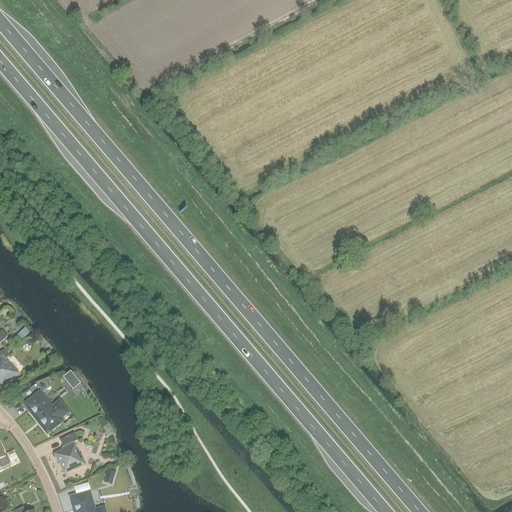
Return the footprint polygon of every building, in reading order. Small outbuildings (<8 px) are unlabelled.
[(25,337),(29,333),(25,328),(21,332),(25,337)] [(9,367),(3,360),(9,357),(6,350),(0,352),(0,386),(1,387),(9,380),(10,381),(18,374),(10,366),(9,367)] [(68,390),(75,380),(66,374),(59,385),(68,390)] [(43,394),(54,385),(49,379),(35,384),(43,394)] [(40,394),(25,405),(47,433),(62,421),(59,419),(67,413),(59,403),(52,409),(40,394)] [(60,440),(63,448),(61,452),(62,452),(56,455),(65,473),(74,468),(75,470),(85,465),(80,456),(79,456),(72,443),(78,441),(74,434),(60,440)] [(0,467),(2,468),(9,464),(9,463),(7,458),(5,457),(1,450),(2,448),(0,444),(0,467)] [(112,485),(115,473),(107,471),(104,482),(112,485)] [(94,511),(89,493),(71,498),(75,511),(104,511),(103,509),(94,511)]
